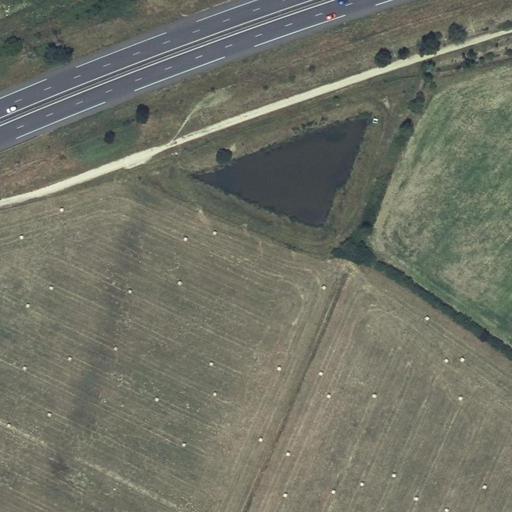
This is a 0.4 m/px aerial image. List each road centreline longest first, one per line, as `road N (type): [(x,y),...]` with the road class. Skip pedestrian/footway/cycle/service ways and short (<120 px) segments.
road 1 (trunk): [(0,135),(362,0)]
road 2 (trunk): [(281,0),(0,108)]
